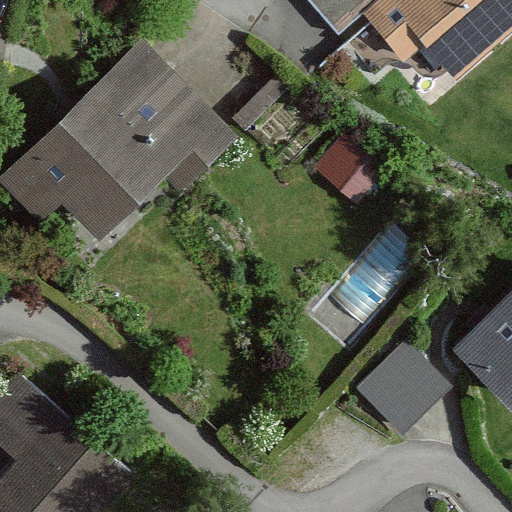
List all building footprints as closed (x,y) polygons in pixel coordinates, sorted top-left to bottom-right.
[(511,0),(364,0),(437,78),(511,7),(511,0)] [(130,31),(10,161),(87,231),(140,174),(159,192),(226,119),(130,31)] [(511,381),(511,255),(436,333),(499,395),(511,381)] [(432,376),(384,338),(349,382),(397,420),(432,376)] [(83,511),(119,473),(8,372),(0,381),(0,454),(0,455),(0,511),(83,511)]
